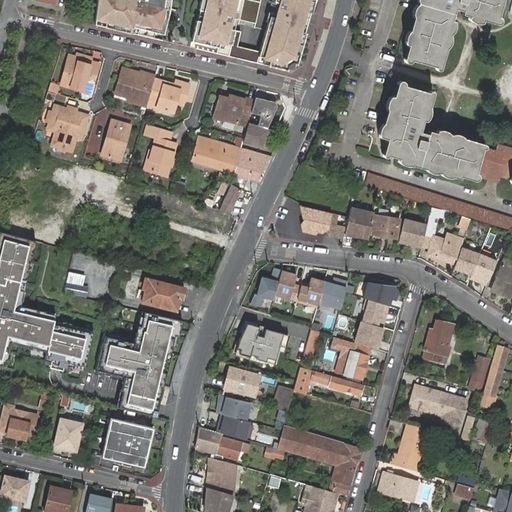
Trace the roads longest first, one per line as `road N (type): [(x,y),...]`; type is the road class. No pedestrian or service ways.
road 1 (residential): [(374,62),(346,151),(354,161),(511,212)]
road 2 (residential): [(63,29),(315,94)]
road 3 (secondary): [(174,495),(192,381),(244,246)]
road 4 (residential): [(422,273),(354,511)]
road 5 (residential): [(422,273),(244,246)]
road 6 (residential): [(174,495),(0,455)]
road 7 (secondary): [(244,246),(315,94)]
